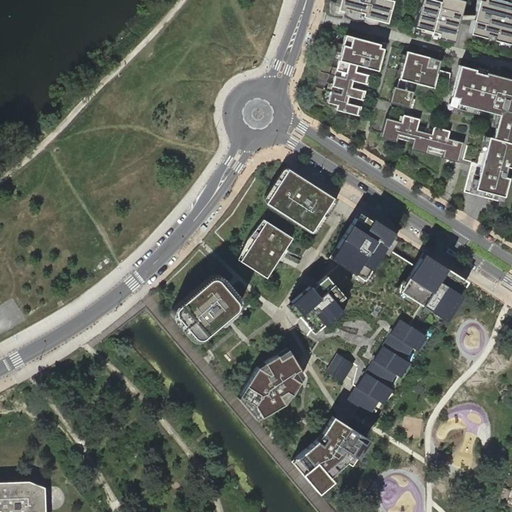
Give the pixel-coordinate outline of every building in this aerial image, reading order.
[(334,8),(336,0),(330,0),(329,3),(328,12),(339,14),(349,19),(359,19),(366,23),(375,23),(376,20),(334,8)] [(376,20),(383,22),(388,0),(336,0),(334,8),(376,20)] [(462,0),(419,0),(413,27),(420,29),(418,33),(441,39),(444,25),(451,27),(454,14),(460,16),(464,0),(462,0)] [(473,30),(480,0),(475,0),(467,33),(491,39),(492,35),(473,30)] [(511,2),(501,0),(480,0),(473,30),(492,35),(491,39),(506,43),(509,33),(511,34),(511,2)] [(453,42),(460,16),(454,14),(451,27),(444,25),(441,39),(453,42)] [(420,29),(413,27),(411,33),(418,35),(418,33),(420,29)] [(377,70),(378,64),(381,55),(373,52),(376,43),(344,35),(326,103),(336,105),(335,110),(359,116),(361,107),(346,103),(347,97),(363,101),(365,92),(350,88),(352,81),(367,85),(369,76),(354,72),(356,65),(371,69),(377,70)] [(384,43),(376,41),(376,43),(373,52),(381,55),(384,43)] [(437,60),(406,51),(399,79),(433,88),(437,73),(434,72),(437,60)] [(511,162),(511,79),(486,72),(475,70),(459,65),(455,78),(450,96),(457,98),(455,103),(479,110),(493,113),(498,115),(494,127),(492,138),(488,137),(485,147),(474,189),(481,190),(499,195),(504,177),(507,167),(511,168),(511,162)] [(392,103),(397,87),(393,86),(389,103),(392,103)] [(413,92),(397,87),(392,103),(408,108),(409,108),(413,92)] [(479,110),(455,103),(454,108),(478,114),(479,110)] [(494,127),(498,115),(493,113),(490,126),(494,127)] [(402,115),(400,122),(388,119),(384,135),(396,138),(412,142),(411,146),(427,150),(441,154),(458,158),(462,142),(446,138),(448,131),(432,126),(432,129),(430,134),(416,130),(417,125),(418,119),(402,115)] [(384,135),(388,119),(385,118),(380,138),(395,142),(396,138),(384,135)] [(430,134),(432,129),(417,125),(416,130),(430,134)] [(267,202),(268,203),(310,230),(312,231),(314,231),(315,231),(316,230),(317,230),(318,229),(325,218),(330,210),(335,203),(335,202),(335,200),(335,199),(335,198),(334,197),(333,196),(332,196),(290,169),(289,168),(288,168),(287,168),(285,168),(284,168),(283,169),(282,170),(271,186),(266,195),(265,197),(265,198),(265,199),(266,200),(266,202),(267,202)] [(503,196),(508,178),(504,177),(499,195),(503,196)] [(370,218),(359,211),(354,220),(352,223),(331,257),(339,262),(353,271),(362,277),(368,267),(382,245),(391,231),(370,218)] [(281,257),(294,236),(265,217),(249,239),(239,258),(269,276),(281,257)] [(462,290),(468,280),(448,267),(432,257),(424,252),(415,265),(410,274),(400,290),(424,305),(432,310),(444,318),(462,290)] [(335,281),(327,272),(312,286),(311,284),(291,302),(300,311),(303,314),(313,326),(321,335),(332,327),(348,313),(343,307),(351,300),(335,281)] [(207,276),(206,277),(177,301),(174,304),(173,305),(172,306),(171,308),(170,309),(170,311),(170,313),(170,314),(171,316),(186,335),(187,337),(189,338),(190,339),(192,339),(195,339),(196,339),(198,338),(199,338),(201,336),(204,333),(219,321),(234,309),(235,308),(235,307),(236,305),(236,304),(237,303),(237,301),(237,299),(236,297),(235,295),(226,285),(217,276),(216,275),(215,275),(214,274),(212,274),(211,274),(209,275),(208,275),(207,276)] [(413,345),(422,331),(412,325),(399,317),(391,330),(382,345),(372,359),(371,360),(364,372),(363,374),(356,385),(355,387),(348,398),(371,412),(372,410),(378,401),(388,386),(389,384),(396,374),(405,358),(406,356),(413,345)] [(239,395),(237,397),(256,419),(257,418),(284,403),(291,394),(303,374),(287,349),(277,354),(263,363),(256,367),(239,395)] [(353,362),(337,352),(330,363),(326,369),(343,379),(346,374),(353,362)] [(292,460),(291,461),(300,472),(317,492),(333,478),(329,474),(346,459),(351,462),(357,453),(367,436),(363,433),(350,425),(341,419),(333,414),(323,428),(317,438),(298,455),(292,460)] [(28,480),(0,481),(0,511),(44,511),(44,487),(28,480)]
